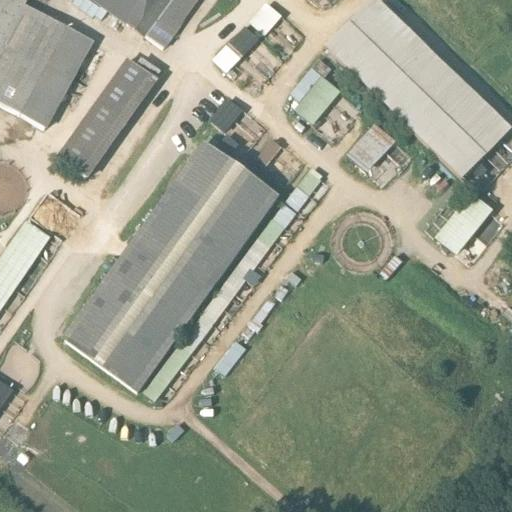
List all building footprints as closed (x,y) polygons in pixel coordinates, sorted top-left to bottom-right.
[(0,0),(0,106),(44,130),(90,44),(24,8),(27,0),(0,0)] [(89,0),(163,51),(198,0),(89,0)] [(329,57),(463,184),(511,135),(376,7),(329,57)] [(266,11),(251,28),(265,41),(280,23),(266,11)] [(269,41),(288,58),(305,39),(285,23),(269,41)] [(245,33),(214,65),(227,77),(258,45),(245,33)] [(261,45),(235,77),(257,95),(283,63),(261,45)] [(50,156),(85,181),(151,88),(116,63),(50,156)] [(294,115),(313,132),(340,100),(321,84),(294,115)] [(228,103),(212,127),(261,158),(276,135),(228,103)] [(374,130),(348,161),(367,177),(393,146),(374,130)] [(275,143),(261,163),(269,169),(284,149),(275,143)] [(511,174),(511,146),(495,161),(509,177),(511,174)] [(63,347),(135,399),(278,202),(207,150),(63,347)] [(468,200),(434,243),(456,261),(491,218),(468,200)] [(0,270),(0,318),(49,248),(26,233),(0,270)] [(74,331),(96,300),(88,294),(66,324),(74,331)] [(0,390),(0,415),(11,399),(0,390)]
